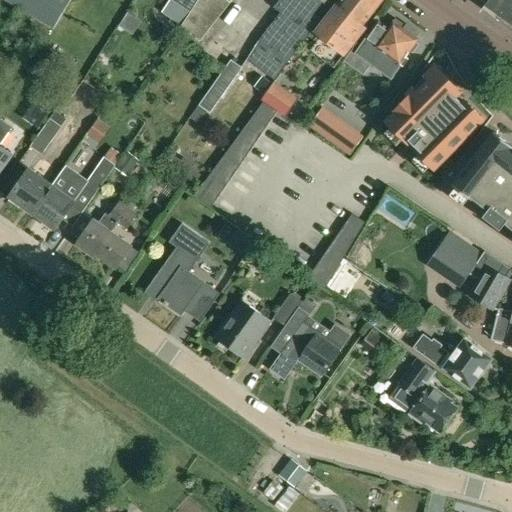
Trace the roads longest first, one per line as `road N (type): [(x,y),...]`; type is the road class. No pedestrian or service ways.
road 1 (residential): [(511,498),(284,435),(0,231)]
road 2 (track): [(63,277),(25,340),(146,431),(149,456),(130,483),(165,511)]
road 3 (residential): [(378,165),(511,257)]
road 4 (unknown): [(378,165),(298,148),(241,198)]
